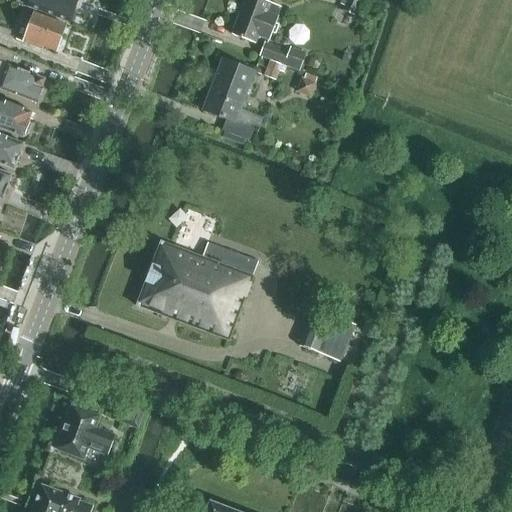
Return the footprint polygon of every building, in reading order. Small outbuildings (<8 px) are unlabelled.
[(77,0),(30,0),(28,7),(69,23),(77,0)] [(255,44),(258,36),(269,40),(278,17),(281,7),(261,0),(245,0),(232,35),(255,44)] [(348,0),(343,12),(355,17),(361,4),(351,0),(348,0)] [(33,14),(22,42),(34,47),(35,45),(54,53),(65,26),(33,14)] [(315,18),(299,15),(296,31),(311,34),(315,18)] [(286,66),(300,71),(306,54),(291,48),(289,52),(265,43),(260,56),(270,59),(286,65),(286,66)] [(15,53),(0,47),(0,91),(34,105),(41,88),(39,87),(42,80),(37,78),(37,77),(10,67),(15,53)] [(270,59),(263,76),(275,81),(279,72),(283,73),(286,66),(286,65),(270,59)] [(255,72),(223,60),(203,111),(227,120),(222,132),(224,132),(223,137),(243,145),(245,140),(249,141),(254,129),(235,123),(255,72)] [(296,93),(311,98),(317,79),(306,74),(304,79),(301,77),(296,93)] [(0,100),(0,130),(21,138),(26,137),(30,126),(28,121),(31,112),(0,100)] [(0,135),(0,164),(13,170),(23,144),(0,135)] [(11,176),(0,171),(0,201),(1,202),(11,176)] [(161,242),(137,306),(173,320),(229,341),(258,263),(209,244),(203,258),(161,242)] [(315,309),(300,346),(340,362),(355,325),(315,309)] [(138,428),(142,417),(145,411),(121,402),(115,420),(138,428)] [(72,407),(56,450),(84,460),(88,449),(108,456),(116,436),(96,428),(100,417),(72,407)] [(91,511),(93,508),(79,503),(80,501),(42,486),(32,511),(91,511)] [(234,511),(210,503),(206,511),(234,511)]
